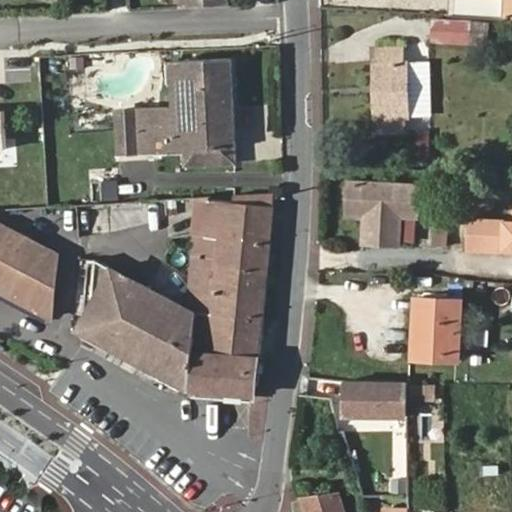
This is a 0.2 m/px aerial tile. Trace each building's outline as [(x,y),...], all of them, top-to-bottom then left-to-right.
[(457,0),(457,16),(501,18),(502,0),(457,0)] [(502,0),(501,18),(510,19),(511,0),(502,0)] [(498,46),(500,23),(434,16),(432,39),(498,46)] [(69,48),(70,70),(114,68),(114,46),(69,48)] [(378,61),(374,62),(377,119),(379,120),(380,133),(408,133),(407,119),(411,118),(410,61),(405,60),(404,46),(378,47),(378,61)] [(68,48),(45,47),(44,69),(68,69),(68,48)] [(185,150),(237,148),(238,148),(233,57),(179,60),(182,108),(172,108),(118,111),(121,154),(185,150)] [(171,61),(172,108),(182,108),(179,60),(171,61)] [(418,155),(431,156),(430,133),(417,133),(418,155)] [(237,164),(237,148),(185,150),(185,166),(237,164)] [(91,171),(91,200),(118,199),(118,170),(91,171)] [(365,241),(400,244),(402,216),(417,216),(418,187),(352,182),(350,212),(367,213),(365,241)] [(193,235),(187,308),(200,314),(202,294),(207,236),(211,200),(276,206),(277,196),(220,199),(211,200),(196,201),(193,235)] [(175,309),(170,375),(191,387),(257,395),(260,356),(262,357),(276,206),(211,200),(207,236),(202,294),(200,314),(187,308),(97,260),(94,289),(175,309)] [(84,205),(84,227),(133,228),(134,206),(84,205)] [(511,219),(468,217),(466,252),(511,254),(511,219)] [(0,293),(54,322),(61,258),(0,225),(0,293)] [(429,225),(427,245),(446,247),(449,227),(429,225)] [(89,332),(170,375),(175,309),(94,289),(89,332)] [(459,358),(462,302),(420,298),(418,357),(459,358)] [(500,342),(511,343),(511,327),(503,326),(500,342)] [(408,411),(408,382),(344,379),(344,409),(408,411)] [(424,383),(412,383),(411,396),(424,396),(424,383)] [(485,468),(486,476),(500,474),(499,466),(485,468)] [(300,499),(304,511),(345,511),(338,494),(300,499)] [(409,500),(409,511),(447,511),(448,500),(409,500)]
